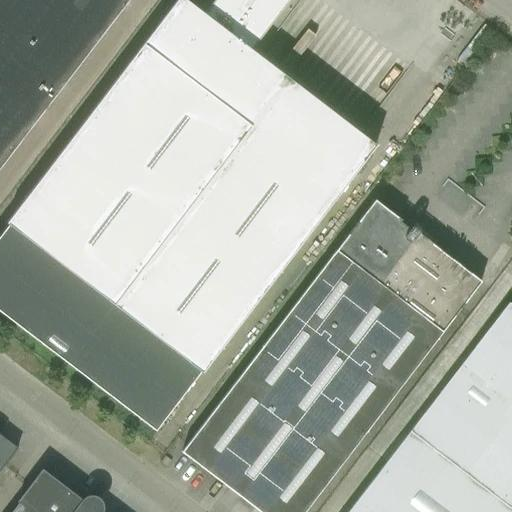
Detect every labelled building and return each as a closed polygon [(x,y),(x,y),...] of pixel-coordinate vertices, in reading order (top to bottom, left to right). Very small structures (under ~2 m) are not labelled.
[(179,1),(8,224),(0,234),(0,313),(154,431),(371,148),(250,55),(292,0),(217,0),(202,19),(179,1)] [(0,0),(0,168),(128,0),(0,0)] [(181,452),(258,511),(303,511),(396,392),(480,282),(426,240),(418,234),(418,233),(418,229),(414,226),(410,226),(408,229),(398,222),(400,220),(374,200),(181,452)] [(511,511),(511,306),(508,303),(409,431),(374,477),(347,511),(511,511)] [(0,434),(0,470),(17,448),(0,434)] [(99,511),(100,511),(101,510),(101,509),(101,507),(101,506),(100,504),(100,503),(99,501),(97,500),(95,498),(93,498),(92,497),(90,497),(88,498),(86,498),(84,499),(82,501),(41,469),(16,502),(16,503),(9,511),(99,511)]
